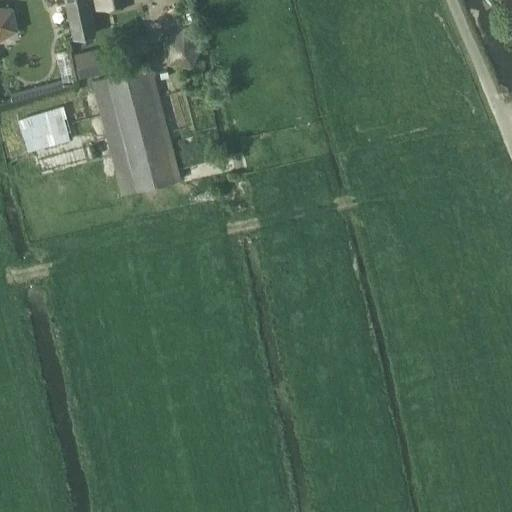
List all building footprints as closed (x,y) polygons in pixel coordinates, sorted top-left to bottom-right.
[(95,33),(90,10),(87,0),(64,0),(72,38),(95,33)] [(91,0),(93,9),(133,1),(132,0),(91,0)] [(0,39),(17,29),(13,7),(0,4),(0,39)] [(182,38),(178,56),(196,60),(200,42),(182,38)] [(79,78),(103,72),(98,47),(73,53),(79,78)] [(91,80),(120,195),(182,180),(158,87),(151,64),(91,80)] [(11,101),(20,99),(19,92),(9,94),(11,101)] [(57,108),(18,120),(25,144),(28,151),(69,139),(60,107),(57,108)] [(0,511),(63,511),(36,398),(0,406),(0,511)]
